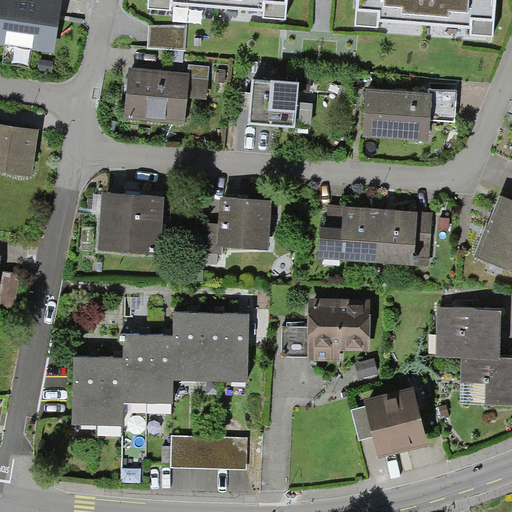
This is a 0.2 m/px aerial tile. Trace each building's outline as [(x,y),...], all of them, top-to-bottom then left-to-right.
[(0,0),(0,48),(47,54),(54,2),(35,0),(0,0)] [(173,5),(264,12),(263,19),(286,21),(288,0),(150,0),(149,10),(172,11),(173,5)] [(354,0),(353,30),(381,31),(381,26),(469,31),(469,39),(497,40),(499,0),(354,0)] [(150,27),(148,49),(186,51),(188,27),(150,27)] [(124,113),(188,119),(189,99),(209,101),(212,66),(189,64),(188,77),(128,72),(124,113)] [(247,124),(307,126),(309,84),(248,82),(247,124)] [(456,123),(458,91),(430,89),(429,93),(366,90),(363,138),(431,142),(432,122),(456,123)] [(0,173),(32,176),(37,128),(0,124),(0,173)] [(97,250),(155,254),(159,200),(101,196),(97,250)] [(479,258),(511,269),(511,200),(501,197),(479,258)] [(209,251),(266,254),(268,206),(211,204),(209,251)] [(319,257),(430,264),(433,214),(322,207),(319,257)] [(347,349),(370,349),(371,302),(307,300),(306,319),(284,318),(282,356),(347,358),(347,349)] [(463,359),(499,360),(500,311),(440,310),(439,359),(463,359)] [(171,384),(248,383),(247,315),(171,316),(171,338),(171,384)] [(171,384),(171,338),(121,339),(122,361),(122,404),(172,404),(171,384)] [(511,360),(499,360),(463,359),(462,406),(511,406),(511,360)] [(122,404),(122,361),(71,361),(72,427),(123,427),(122,404)] [(371,461),(425,446),(408,387),(355,401),(371,461)] [(171,470),(247,471),(247,439),(171,437),(171,470)]
